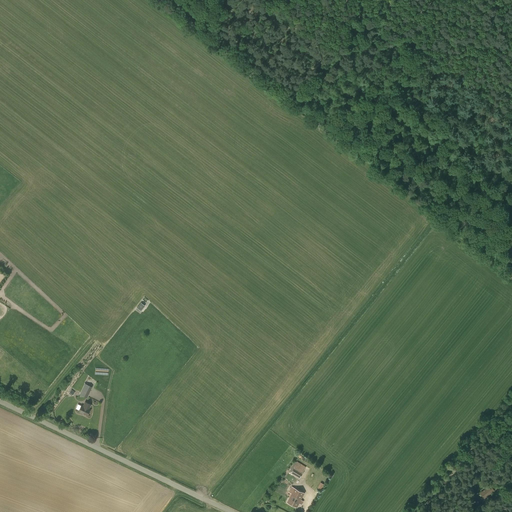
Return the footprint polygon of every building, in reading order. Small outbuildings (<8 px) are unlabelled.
[(137,307),(141,311),(145,306),(141,302),(137,307)] [(85,383),(79,395),(87,398),(92,387),(85,383)] [(83,406),(81,405),(78,411),(87,416),(90,410),(88,409),(91,405),(85,402),(83,406)] [(288,473),(299,479),(306,467),(296,461),(293,465),(288,473)] [(492,485),(495,490),(500,487),(498,485),(499,484),(497,481),(492,485)] [(490,485),(480,493),(484,499),(495,491),(490,485)] [(304,493),(294,488),(291,486),(289,492),(291,493),(287,502),(297,507),(304,493)]
